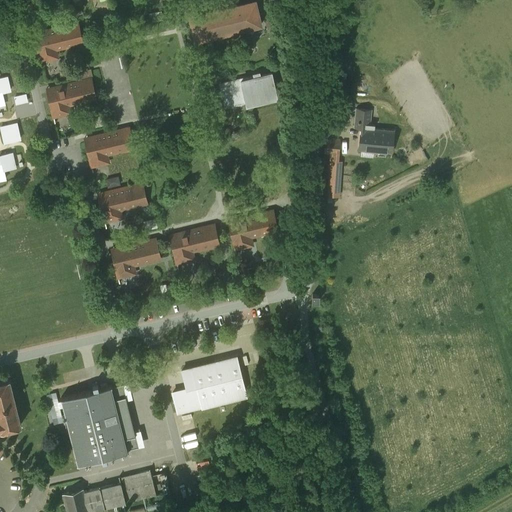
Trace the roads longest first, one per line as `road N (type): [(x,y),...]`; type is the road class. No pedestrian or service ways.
road 1 (residential): [(14,0),(48,138),(74,153),(82,172),(121,333)]
road 2 (residential): [(286,295),(297,58),(284,4)]
road 3 (unclassified): [(337,22),(312,152),(305,290)]
road 4 (unclassified): [(305,290),(305,321),(356,511)]
road 5 (residential): [(150,327),(286,295)]
road 6 (residential): [(150,327),(182,456)]
road 7 (residential): [(0,357),(121,333)]
